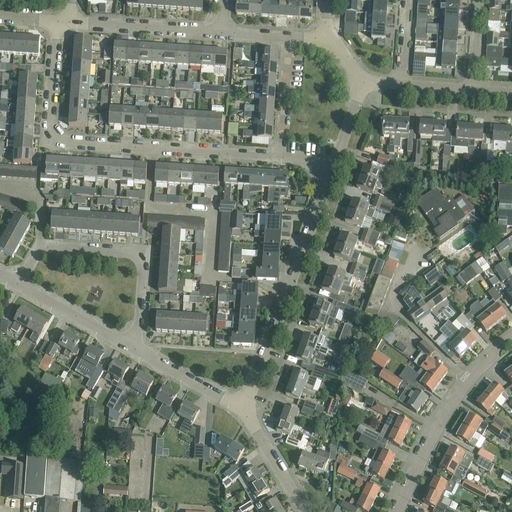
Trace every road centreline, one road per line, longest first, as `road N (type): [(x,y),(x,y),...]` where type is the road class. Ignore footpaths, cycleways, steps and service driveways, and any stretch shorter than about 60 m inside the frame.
road 1 (residential): [(281,156),(53,136),(55,21)]
road 2 (residential): [(244,408),(334,160)]
road 3 (residential): [(136,350),(142,270),(134,255),(44,248),(19,284)]
road 4 (unclassified): [(511,337),(450,407),(397,511)]
road 5 (residential): [(220,32),(69,22)]
road 6 (unclassified): [(136,350),(19,284)]
road 7 (unclassified): [(244,408),(136,350)]
road 8 (unclassified): [(305,511),(244,408)]
